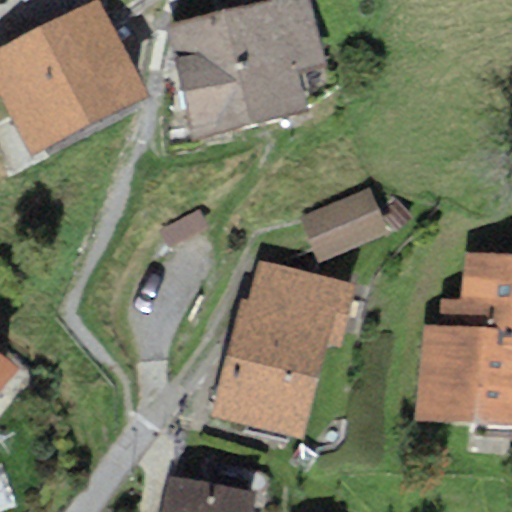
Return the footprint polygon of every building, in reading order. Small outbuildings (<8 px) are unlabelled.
[(290,0),(171,28),(195,131),(298,107),(288,67),(318,60),(304,0),(290,0)] [(95,7),(0,55),(0,77),(33,143),(138,90),(95,7)] [(365,191),(298,221),(315,259),(382,230),(365,191)] [(437,326),(423,325),(417,420),(511,425),(511,255),(465,253),(462,299),(439,298),(437,326)] [(345,282),(256,257),(214,409),(302,434),(345,282)] [(0,368),(0,385),(8,376),(0,368)] [(251,511),(255,490),(169,474),(161,511),(251,511)]
